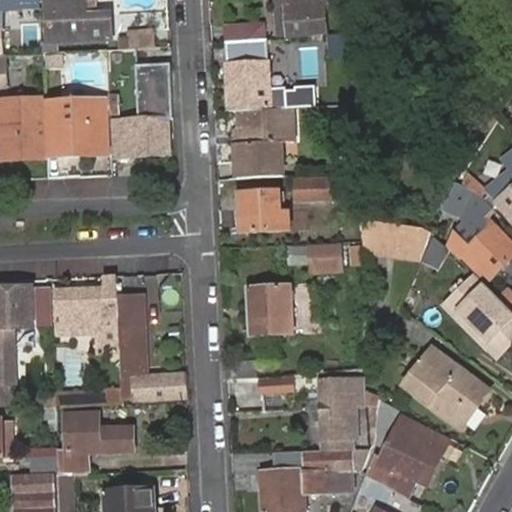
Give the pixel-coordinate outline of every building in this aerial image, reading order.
[(0,0),(0,10),(42,8),(41,0),(0,0)] [(43,33),(45,52),(54,51),(54,42),(56,42),(110,39),(109,15),(96,16),(87,17),(86,2),(86,0),(82,0),(60,1),(61,9),(52,9),(52,26),(54,26),(54,32),(54,33),(43,33)] [(87,17),(96,16),(95,0),(86,0),(86,2),(87,17)] [(328,19),(334,19),(332,0),(286,0),(287,6),(323,4),(326,4),(328,19)] [(329,34),(328,19),(326,4),(323,4),(287,6),(289,36),(329,34)] [(227,41),(269,40),(268,22),(226,24),(227,41)] [(136,47),(152,46),(151,31),(132,32),(133,47),(136,47)] [(345,58),(344,36),(326,37),(327,59),(345,58)] [(240,113),(267,110),(273,110),(269,40),(227,41),(231,113),(240,113)] [(324,43),(298,45),(302,80),(328,77),(324,43)] [(110,100),(111,112),(120,112),(120,95),(110,96),(110,100)] [(48,157),(79,156),(79,146),(111,144),(112,141),(111,112),(110,100),(46,101),(48,132),(48,157)] [(48,132),(46,101),(0,102),(0,126),(2,126),(3,158),(48,157),(48,132)] [(241,146),(243,179),(276,178),(283,177),(280,143),(269,144),(267,110),(240,113),(241,136),(246,136),(246,146),(241,146)] [(115,120),(116,158),(172,155),(170,117),(115,120)] [(511,137),(509,134),(491,155),(495,159),(505,150),(511,158),(511,137)] [(236,137),(236,146),(241,146),(246,146),(246,136),(241,136),(236,137)] [(79,156),(112,155),(111,144),(79,146),(79,156)] [(331,177),(291,177),(291,203),(331,203),(331,177)] [(344,198),(343,178),(332,179),(333,199),(344,198)] [(478,181),(475,188),(482,196),(487,191),(478,181)] [(482,196),(475,188),(463,217),(475,230),(496,210),(482,196)] [(511,190),(498,203),(511,218),(511,190)] [(240,196),(243,233),(290,230),(289,214),(284,214),(283,193),(240,196)] [(456,232),(448,247),(462,260),(464,258),(488,282),(511,258),(511,243),(495,226),(472,248),(456,232)] [(400,231),(367,231),(368,255),(400,254),(400,231)] [(428,241),(423,264),(440,268),(445,245),(428,241)] [(291,249),(292,266),(311,265),(310,249),(291,249)] [(314,250),(315,271),(339,271),(339,249),(314,250)] [(118,275),(104,276),(105,289),(56,291),(58,328),(58,334),(102,333),(120,332),(119,309),(119,297),(118,275)] [(491,349),(511,326),(511,309),(478,276),(448,307),(491,349)] [(0,288),(0,404),(10,404),(10,383),(13,383),(12,329),(24,328),(23,288),(0,288)] [(250,290),(253,337),(294,335),(292,288),(250,290)] [(119,309),(120,332),(122,388),(123,402),(187,398),(186,376),(150,379),(142,379),(141,336),(148,336),(146,296),(119,297),(119,309)] [(150,379),(148,336),(141,336),(142,379),(150,379)] [(394,351),(395,365),(407,364),(407,358),(411,350),(397,343),(394,351)] [(432,356),(413,382),(425,391),(424,393),(453,413),(474,382),(445,362),(444,364),(432,356)] [(227,363),(228,380),(260,379),(259,361),(227,363)] [(322,383),(325,441),(360,439),(357,381),(322,383)] [(111,390),(80,392),(81,400),(89,400),(89,408),(112,406),(111,390)] [(55,393),(56,410),(89,408),(89,400),(81,400),(80,392),(55,393)] [(58,458),(59,473),(59,478),(72,477),(89,476),(89,454),(134,453),(133,430),(99,431),(98,416),(64,416),(66,454),(58,454),(58,458)] [(366,475),(404,496),(413,479),(429,451),(442,458),(450,444),(403,417),(379,465),(373,462),(366,475)] [(11,420),(1,421),(3,462),(13,462),(11,420)] [(366,461),(370,450),(304,453),(305,472),(262,474),(263,511),(306,511),(305,475),(361,472),(366,461)] [(429,451),(413,479),(425,485),(442,458),(429,451)] [(31,459),(32,474),(59,473),(58,458),(31,459)] [(59,478),(60,498),(74,497),(72,477),(59,478)] [(16,479),(17,511),(55,511),(54,478),(16,479)] [(109,511),(153,511),(153,492),(108,495),(109,511)]
